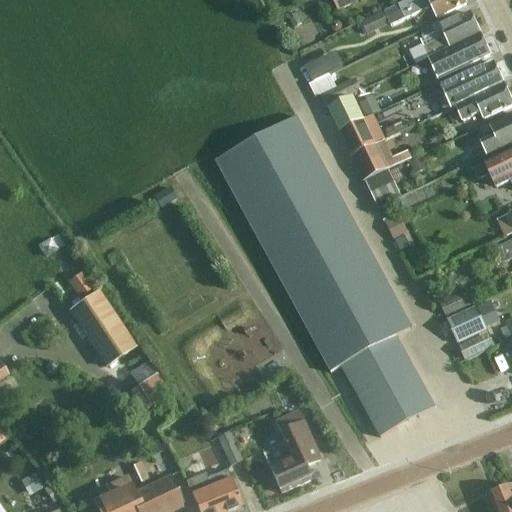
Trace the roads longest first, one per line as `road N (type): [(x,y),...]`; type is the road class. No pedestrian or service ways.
road 1 (residential): [(376,487),(187,180)]
road 2 (residential): [(376,487),(511,436)]
